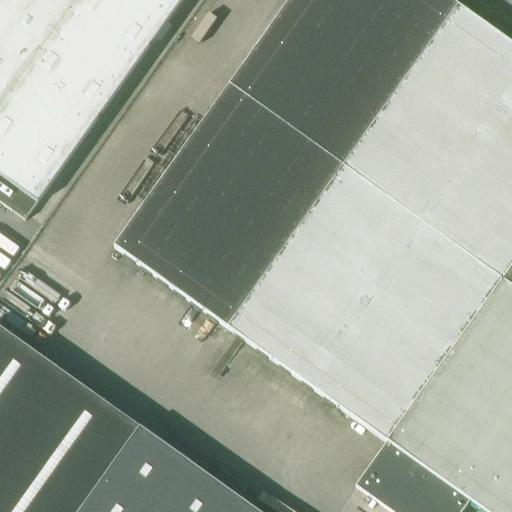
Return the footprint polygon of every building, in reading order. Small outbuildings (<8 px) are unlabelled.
[(0,0),(0,204),(25,223),(141,61),(155,41),(168,22),(184,0),(0,0)] [(213,112),(114,250),(227,330),(387,445),(356,489),(387,511),(464,511),(470,504),(480,511),(511,511),(511,47),(457,8),(445,0),(293,0),(292,1),(227,92),(213,112)] [(511,0),(499,0),(511,9),(511,0)] [(0,330),(0,511),(126,511),(170,452),(0,330)] [(170,452),(126,511),(253,511),(238,501),(243,494),(219,478),(214,484),(170,452)]
